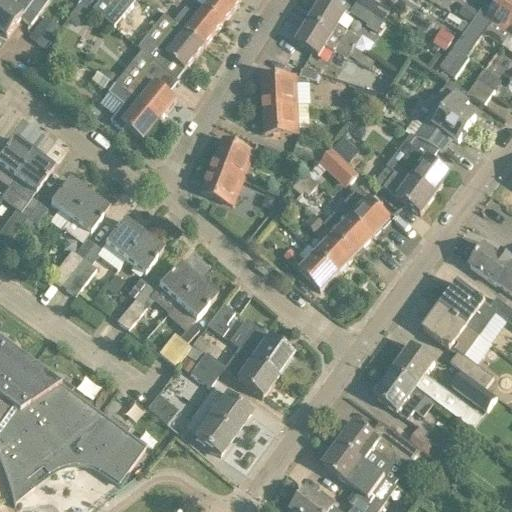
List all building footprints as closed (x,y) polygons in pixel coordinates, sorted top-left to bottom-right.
[(33,0),(2,0),(0,3),(0,37),(7,42),(21,22),(32,30),(50,5),(43,0),(37,0),(36,2),(33,0)] [(137,0),(85,0),(81,5),(91,13),(91,12),(115,32),(139,1),(137,0)] [(215,0),(204,14),(223,29),(243,4),(237,0),(215,0)] [(360,0),(356,7),(384,24),(384,23),(390,13),(381,7),(368,0),(360,0)] [(511,0),(502,0),(487,21),(492,25),(487,32),(488,33),(486,35),(504,48),(511,36),(511,0)] [(309,26),(354,53),(360,43),(360,42),(348,34),(347,36),(338,30),(346,17),(324,3),(309,26)] [(79,30),(91,13),(81,5),(69,24),(79,30)] [(376,36),(384,24),(356,7),(350,17),(367,28),(366,30),(376,36)] [(478,16),(465,7),(457,18),(470,27),(478,16)] [(223,29),(204,14),(198,22),(186,12),(174,26),(165,19),(164,20),(204,52),(223,29)] [(186,75),(204,52),(164,20),(138,52),(177,84),(185,75),(186,75)] [(455,50),(468,60),(483,39),(486,35),(488,33),(487,32),(474,23),(455,50)] [(462,25),(460,29),(457,33),(464,37),(469,28),(462,25)] [(58,33),(48,26),(39,39),(49,46),(58,33)] [(375,65),(354,53),(309,26),(295,50),(317,63),(325,51),(334,56),(335,55),(347,63),(349,60),(370,73),(375,65)] [(450,48),(437,40),(430,50),(443,59),(450,48)] [(455,50),(440,71),(455,82),(470,61),(468,60),(455,50)] [(177,84),(138,52),(142,56),(114,89),(120,93),(160,125),(176,105),(169,98),(179,86),(177,84)] [(82,87),(91,76),(80,67),(71,78),(82,87)] [(118,81),(106,73),(102,79),(114,87),(118,81)] [(316,85),(318,78),(302,74),(300,80),(316,85)] [(110,84),(96,76),(91,85),(104,93),(110,84)] [(263,110),(294,110),(293,82),(262,82),(263,110)] [(485,110),(495,96),(478,83),(467,98),(485,110)] [(438,156),(440,157),(450,143),(456,148),(474,123),(469,119),(473,114),(463,107),(468,100),(449,86),(436,103),(437,104),(436,105),(438,107),(414,141),(411,139),(410,140),(415,143),(420,145),(438,156)] [(143,146),(160,125),(120,93),(114,89),(109,96),(133,117),(123,129),(143,146)] [(376,99),(357,92),(351,108),(370,114),(376,99)] [(294,110),(263,110),(264,140),(295,139),(294,110)] [(357,120),(347,132),(360,143),(370,131),(357,120)] [(347,170),(347,169),(358,158),(343,143),(332,155),(347,170)] [(431,165),(438,156),(420,145),(415,143),(410,150),(413,152),(398,172),(435,200),(450,180),(431,165)] [(0,172),(15,184),(33,159),(14,144),(7,153),(6,153),(0,161),(0,172)] [(213,172),(242,184),(253,157),(224,145),(213,172)] [(320,165),(329,155),(298,145),(294,158),(319,166),(319,165),(320,165)] [(275,165),(278,155),(265,152),(262,162),(275,165)] [(347,170),(332,155),(331,156),(329,155),(320,165),(322,166),(320,167),(339,186),(342,183),(349,190),(359,180),(347,169),(347,170)] [(27,224),(39,208),(31,203),(53,174),(33,159),(15,184),(8,193),(27,207),(19,218),(15,215),(0,235),(0,247),(6,252),(27,223),(27,224)] [(435,200),(398,172),(390,167),(387,172),(386,172),(393,178),(383,193),(420,220),(435,200)] [(231,211),(242,184),(213,172),(202,199),(231,211)] [(308,201),(318,189),(314,186),(305,177),(292,193),(301,200),(304,197),(308,201)] [(70,224),(88,200),(68,185),(50,209),(69,224),(70,224)] [(340,212),(371,243),(389,224),(359,195),(358,197),(356,196),(340,212)] [(278,203),(266,199),(261,210),(273,215),(278,203)] [(62,291),(93,249),(86,243),(89,239),(90,239),(108,215),(88,200),(70,224),(69,224),(62,234),(76,245),(69,255),(70,256),(50,283),(62,291)] [(39,208),(27,224),(36,230),(47,214),(39,208)] [(354,261),(371,243),(340,212),(323,230),(324,231),(333,239),(354,261)] [(305,227),(312,234),(316,238),(323,230),(322,230),(323,229),(312,219),(305,227)] [(125,265),(143,241),(123,226),(105,250),(125,265)] [(354,261),(333,239),(315,257),(338,279),(354,261)] [(143,241),(125,265),(145,280),(162,256),(143,241)] [(93,249),(62,291),(75,302),(96,274),(91,271),(102,256),(93,249)] [(320,297),(338,279),(315,257),(308,251),(291,269),(320,297)] [(511,265),(501,257),(498,261),(485,251),(481,256),(477,257),(474,262),(474,266),(470,272),(511,302),(511,300),(511,265)] [(167,321),(198,287),(178,271),(154,297),(147,290),(134,305),(135,305),(116,327),(127,336),(146,314),(142,310),(149,302),(168,319),(166,321),(167,321)] [(113,300),(122,288),(114,282),(105,294),(113,300)] [(134,305),(147,290),(140,284),(128,299),(134,305)] [(167,321),(184,337),(179,343),(186,350),(198,336),(191,330),(195,326),(194,325),(215,303),(198,287),(167,321)] [(443,314),(480,341),(496,320),(511,331),(511,315),(497,304),(489,314),(483,309),(485,307),(480,303),(480,304),(458,288),(449,299),(452,302),(443,314)] [(222,342),(228,333),(225,330),(234,318),(222,309),(206,331),(222,342)] [(465,361),(480,341),(443,314),(426,337),(446,352),(445,353),(449,356),(451,353),(458,357),(450,368),(476,388),(492,400),(493,399),(485,393),(494,382),(465,361)] [(237,354),(277,382),(293,360),(251,331),(236,351),(238,353),(237,354)] [(0,468),(5,482),(11,500),(12,504),(13,509),(13,511),(15,511),(14,509),(33,494),(32,493),(26,484),(42,472),(48,479),(57,473),(68,470),(77,469),(86,470),(95,473),(102,478),(118,489),(145,453),(126,439),(130,434),(115,423),(111,420),(107,426),(100,420),(70,398),(73,393),(55,380),(51,384),(32,370),(13,356),(17,352),(0,339),(0,468)] [(277,382),(237,354),(225,372),(205,358),(204,359),(202,357),(193,350),(186,360),(197,368),(217,383),(222,376),(261,404),(277,382)] [(416,392),(426,400),(436,407),(454,421),(459,414),(450,407),(454,401),(438,389),(441,387),(436,383),(442,374),(434,368),(435,367),(412,350),(393,375),(416,392)] [(407,425),(426,400),(416,392),(393,375),(374,401),(397,418),(407,425)] [(485,409),(492,400),(476,388),(469,398),(485,409)] [(198,413),(235,440),(251,418),(224,399),(223,401),(213,393),(198,413)] [(166,430),(178,416),(158,400),(146,414),(166,430)] [(220,462),(235,440),(198,413),(183,433),(196,442),(194,444),(220,462)] [(364,467),(373,456),(389,468),(395,461),(408,471),(420,456),(380,427),(371,439),(355,427),(339,449),(364,467)] [(424,441),(416,435),(408,446),(426,459),(434,449),(424,441)] [(374,474),(364,467),(339,449),(322,471),(355,495),(361,492),(374,474)] [(389,511),(403,511),(412,501),(400,492),(387,510),(389,511)] [(319,503),(306,494),(292,511),(334,511),(333,511),(334,510),(321,500),(319,503)]
